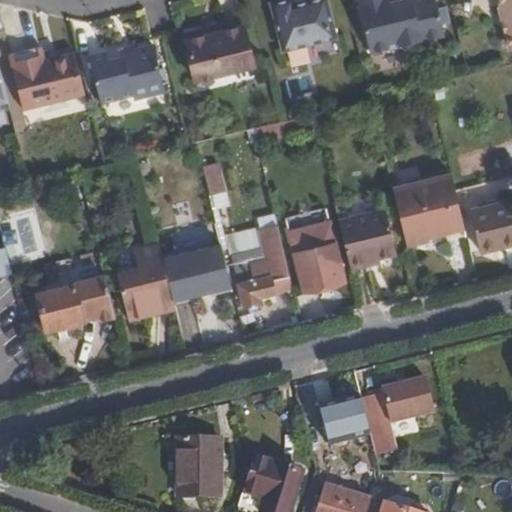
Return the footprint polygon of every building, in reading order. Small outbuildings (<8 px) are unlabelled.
[(300,0),(298,0),(273,0),(286,49),(340,35),(331,0),(300,0)] [(361,0),(375,50),(403,43),(410,48),(425,44),(428,37),(451,31),(442,0),(361,0)] [(511,0),(502,0),(507,18),(511,19),(511,20),(511,27),(510,30),(511,40),(511,0)] [(199,78),(255,64),(245,21),(225,27),(223,21),(187,29),(199,78)] [(104,98),(137,91),(139,96),(170,88),(158,43),(127,50),(125,45),(92,52),(104,98)] [(27,108),(88,93),(77,50),(47,58),(44,45),(12,52),(27,108)] [(0,110),(14,107),(0,52),(0,110)] [(290,96),(314,90),(309,73),(285,79),(290,96)] [(311,113),(244,130),(249,148),(257,146),(257,147),(316,132),(311,113)] [(220,166),(204,170),(211,199),(225,195),(220,166)] [(448,176),(392,194),(405,251),(427,243),(426,240),(461,229),(453,197),(448,176)] [(479,257),(511,247),(511,219),(508,203),(468,213),(479,257)] [(287,220),(302,294),(343,285),(326,212),(287,220)] [(385,213),(338,224),(349,274),(368,270),(367,267),(395,260),(385,213)] [(262,251),(259,235),(277,230),(274,217),(256,221),(258,231),(227,238),(231,260),(262,251)] [(289,280),(277,230),(259,235),(262,251),(231,260),(243,309),(259,306),(258,300),(273,297),(270,286),(289,280)] [(221,245),(161,260),(171,305),(231,290),(221,245)] [(161,260),(159,250),(133,256),(137,273),(116,278),(126,322),(153,316),(154,318),(173,313),(173,310),(171,305),(161,260)] [(0,280),(12,278),(5,253),(0,253),(0,280)] [(368,270),(349,274),(350,280),(369,276),(368,270)] [(112,316),(105,280),(74,286),(74,289),(36,297),(44,332),(80,324),(86,322),(112,316)] [(292,292),(289,280),(270,286),(273,297),(292,292)] [(232,295),(231,290),(171,305),(173,310),(232,295)] [(437,416),(428,381),(384,393),(392,428),(437,416)] [(329,404),(324,405),(332,438),(338,435),(329,404)] [(324,405),(304,410),(313,443),(332,438),(324,405)] [(178,444),(176,503),(221,504),(222,445),(178,444)] [(396,474),(396,446),(375,447),(381,473),(396,474)] [(254,463),(251,471),(242,499),(265,506),(263,511),(287,511),(299,477),(254,463)] [(317,511),(367,511),(371,502),(325,488),(317,511)] [(242,499),(237,511),(263,511),(265,506),(242,499)]
